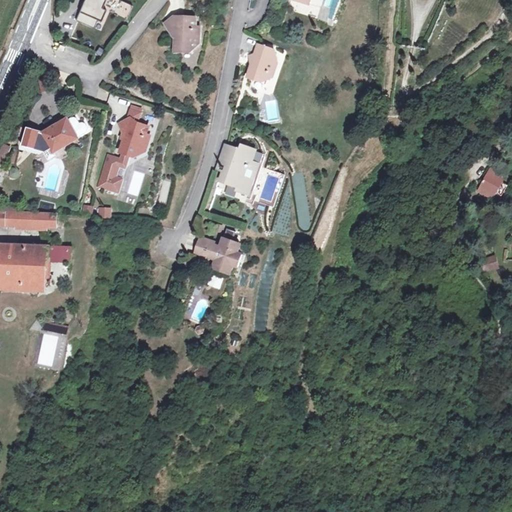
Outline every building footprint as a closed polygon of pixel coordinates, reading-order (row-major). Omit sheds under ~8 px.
[(104,0),(87,0),(79,20),(93,26),(96,20),(101,22),(105,11),(101,9),(104,0)] [(193,49),(203,42),(205,26),(202,26),(202,14),(184,13),(181,10),(170,19),(180,32),(179,48),(193,49)] [(61,49),(63,43),(57,40),(55,47),(61,49)] [(261,79),(262,75),(270,78),(273,71),(277,72),(282,59),(277,57),(280,48),(263,43),(252,76),(261,79)] [(132,118),(137,124),(141,111),(131,108),(126,121),(132,118)] [(49,152),(55,148),(57,152),(90,131),(90,128),(90,127),(90,126),(90,124),(89,123),(87,122),(86,120),(82,122),(81,121),(80,120),(77,117),(74,117),(46,133),(30,129),(24,146),(49,152)] [(132,118),(126,121),(119,124),(123,134),(121,141),(124,143),(120,153),(130,156),(136,159),(147,153),(151,140),(147,137),(150,129),(138,125),(137,124),(132,118)] [(232,146),(227,159),(235,161),(230,174),(228,182),(244,188),(251,184),(256,186),(263,167),(256,164),(259,154),(260,151),(247,146),(246,150),(232,146)] [(0,159),(6,161),(9,149),(3,147),(0,159)] [(130,156),(120,153),(120,158),(108,154),(98,187),(118,193),(122,180),(117,179),(120,168),(126,170),(130,156)] [(256,164),(263,167),(256,186),(253,194),(252,198),(256,199),(271,157),(259,154),(256,164)] [(223,170),(230,174),(235,161),(227,159),(223,170)] [(493,171),(492,172),(483,190),(483,192),(483,193),(483,194),(484,196),(485,197),(486,198),(487,198),(489,198),(491,198),(492,197),(493,197),(493,196),(505,193),(508,186),(503,178),(503,177),(504,176),(504,175),(504,173),(503,172),(503,171),(502,170),(501,169),(500,169),(498,168),(496,169),(494,170),(493,171)] [(274,171),(273,175),(285,179),(287,175),(274,171)] [(296,205),(313,203),(309,171),(292,174),(296,205)] [(253,194),(256,186),(251,184),(244,188),(243,191),(253,194)] [(93,207),(84,206),(83,216),(92,217),(93,207)] [(112,209),(100,209),(99,220),(112,220),(112,209)] [(2,213),(1,226),(8,226),(9,213),(2,213)] [(46,215),(9,213),(8,226),(60,229),(60,224),(45,223),(46,215)] [(45,223),(60,224),(60,215),(46,215),(45,223)] [(314,234),(314,243),(322,244),(323,234),(314,234)] [(212,271),(233,280),(237,271),(239,272),(246,257),(241,255),(244,247),(238,245),(224,239),(220,248),(215,246),(216,244),(201,238),(193,258),(210,265),(211,261),(216,263),(212,271)] [(0,286),(48,290),(50,265),(51,250),(51,247),(2,244),(1,253),(0,270),(0,286)] [(50,265),(71,266),(73,251),(51,250),(50,265)] [(500,268),(496,257),(485,261),(490,272),(500,268)] [(62,327),(64,322),(52,319),(52,325),(62,327)] [(62,327),(52,325),(45,325),(44,330),(61,334),(62,327)]
